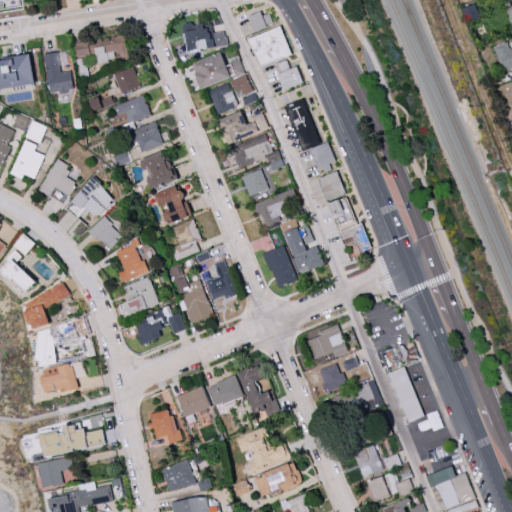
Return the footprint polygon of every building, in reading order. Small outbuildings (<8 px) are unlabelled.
[(270,11),(250,16),(254,30),(274,25),(270,11)] [(187,51),(228,46),(226,29),(206,31),(205,24),(194,25),(194,22),(184,23),(187,51)] [(261,67),(293,54),(282,25),(249,39),(261,67)] [(74,41),(76,56),(96,54),(97,62),(118,60),(118,56),(132,55),(130,35),(74,41)] [(511,48),(510,49),(507,42),(494,47),(504,72),(511,68),(511,48)] [(44,54),(50,93),(74,90),(70,67),(69,67),(66,51),(44,54)] [(202,88),(245,72),(240,59),(227,64),(222,52),(193,62),(202,88)] [(0,88),(36,83),(32,55),(0,59),(0,88)] [(141,86),(134,66),(105,77),(110,90),(88,98),(92,111),(114,103),(112,97),(141,86)] [(304,82),(298,66),(279,74),(284,90),(304,82)] [(235,92),(242,90),(246,104),(256,101),(248,75),(232,80),(235,92)] [(216,114),(238,108),(232,84),(210,90),(216,114)] [(116,104),(119,113),(125,111),(128,122),(121,124),(123,132),(135,128),(133,122),(151,116),(145,95),(116,104)] [(322,143),(304,98),(286,105),(305,150),(322,143)] [(228,143),(269,129),(263,112),(247,118),(244,110),(219,119),(228,143)] [(42,142),(47,125),(31,120),(26,138),(42,142)] [(0,167),(1,168),(13,146),(9,144),(16,130),(0,122),(0,167)] [(134,129),(140,151),(165,145),(158,122),(134,129)] [(274,153),(267,133),(231,147),(239,167),(274,153)] [(38,144),(25,139),(12,174),(24,178),(25,174),(36,178),(46,154),(35,151),(38,144)] [(317,168),(336,162),(330,142),(312,148),(317,168)] [(141,159),(151,189),(177,180),(167,150),(141,159)] [(65,204),(77,181),(69,176),(73,168),(58,159),(40,190),(65,204)] [(269,188),(262,169),(242,176),(250,196),(269,188)] [(346,194),(338,171),(320,177),(327,200),(346,194)] [(86,206),(97,216),(115,197),(95,178),(73,200),(82,209),(86,206)] [(192,216),(181,184),(156,194),(168,224),(192,216)] [(262,214),(266,225),(283,220),(279,208),(297,202),(293,189),(254,202),(258,216),(262,214)] [(330,203),(348,258),(372,250),(363,222),(357,224),(348,197),(330,203)] [(90,229),(109,251),(124,237),(105,216),(90,229)] [(202,239),(194,218),(172,227),(179,244),(172,247),(177,260),(200,250),(196,241),(202,239)] [(325,265),(318,245),(307,249),(295,218),(282,222),(300,273),(325,265)] [(148,273),(139,246),(141,245),(140,242),(117,249),(124,270),(120,272),(123,281),(148,273)] [(265,253),(278,288),(298,281),(284,245),(265,253)] [(23,256),(17,251),(10,259),(13,262),(7,270),(33,290),(41,280),(18,262),(23,256)] [(213,300),(225,296),(226,299),(238,295),(227,259),(214,263),(218,276),(206,280),(213,300)] [(202,279),(187,284),(183,271),(173,274),(179,294),(182,293),(191,323),(213,317),(202,279)] [(127,316),(161,303),(151,276),(123,287),(129,301),(123,304),(127,316)] [(45,304),(30,311),(38,330),(55,323),(48,307),(73,297),(67,283),(41,294),(45,304)] [(187,329),(181,312),(169,316),(174,333),(187,329)] [(136,325),(142,344),(163,337),(160,329),(167,326),(163,315),(136,325)] [(317,332),(319,336),(308,340),(315,359),(334,352),(336,357),(349,351),(338,324),(317,332)] [(43,365),(60,364),(58,329),(42,330),(43,365)] [(393,366),(406,361),(399,346),(386,351),(393,366)] [(81,388),(74,363),(45,370),(50,392),(63,389),(64,393),(81,388)] [(346,383),(339,363),(320,369),(327,389),(346,383)] [(264,378),(260,365),(241,371),(253,413),(265,410),(267,415),(279,411),(273,390),(261,394),(257,380),(264,378)] [(411,420),(427,413),(408,367),(393,373),(411,420)] [(209,385),(217,406),(244,396),(237,375),(209,385)] [(358,385),(356,408),(368,409),(369,399),(371,399),(372,386),(358,385)] [(196,420),(194,413),(212,407),(204,386),(177,396),(187,423),(196,420)] [(171,408),(151,414),(161,446),(181,440),(171,408)] [(104,429),(86,432),(86,428),(77,430),(76,424),(66,426),(67,431),(42,435),(45,455),(106,445),(104,429)] [(290,458),(285,444),(271,449),(263,428),(237,437),(242,452),(250,449),(254,459),(246,462),(250,473),(290,458)] [(398,453),(380,460),(374,445),(353,453),(364,478),(402,463),(398,453)] [(62,470),(74,468),(73,457),(40,462),(44,487),(64,484),(62,470)] [(163,468),(171,492),(197,484),(189,460),(163,468)] [(261,496),(273,492),(274,495),(302,485),(294,462),(254,477),(261,496)] [(467,472),(456,475),(453,466),(434,472),(447,511),(445,511),(469,511),(479,509),(467,472)] [(369,481),(376,500),(400,491),(392,472),(369,481)] [(397,483),(401,494),(414,490),(410,478),(397,483)] [(50,495),(53,511),(82,511),(81,506),(112,501),(110,485),(96,487),(95,481),(78,484),(79,491),(50,495)] [(290,508),(291,511),(311,511),(304,493),(281,502),(284,511),(290,508)] [(173,511),(220,511),(219,504),(210,506),(208,495),(172,502),(173,511)] [(412,503),(410,497),(383,508),(384,511),(407,511),(405,506),(412,503)] [(407,508),(408,511),(427,511),(424,502),(407,508)]
